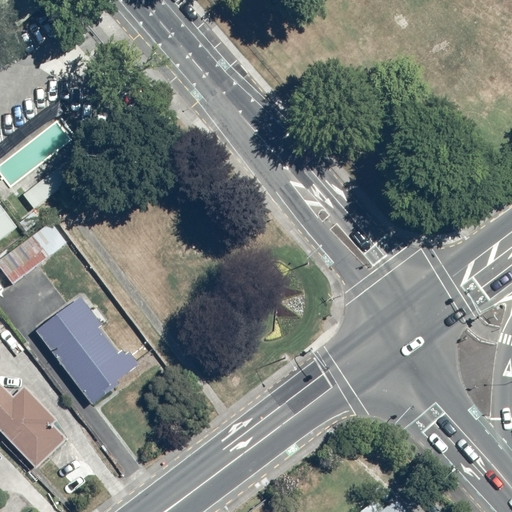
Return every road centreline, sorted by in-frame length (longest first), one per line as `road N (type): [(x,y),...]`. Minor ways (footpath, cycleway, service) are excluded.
road 1 (tertiary): [(139,0),(360,257),(401,327)]
road 2 (secondary): [(164,511),(401,327)]
road 3 (secondary): [(401,327),(435,402),(511,490)]
road 4 (secondary): [(401,327),(511,238)]
